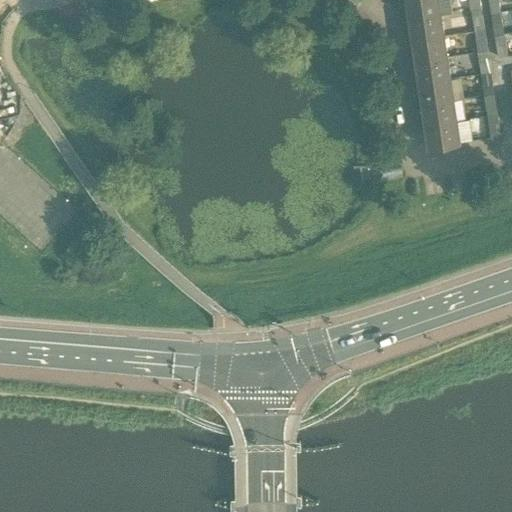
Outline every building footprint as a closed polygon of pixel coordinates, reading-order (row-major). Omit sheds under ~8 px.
[(407,0),(411,19),(442,15),(452,13),(450,0),(407,0)] [(480,0),(469,0),(471,9),(481,7),(480,0)] [(499,0),(489,0),(492,15),(502,13),(499,0)] [(481,7),(471,9),(475,31),(485,29),(481,7)] [(502,13),(492,15),(495,34),(505,32),(502,13)] [(411,19),(414,41),(445,36),(442,15),(411,19)] [(485,29),(475,31),(478,51),(488,50),(485,29)] [(505,32),(495,34),(499,58),(508,56),(505,32)] [(414,41),(417,62),(449,57),(445,36),(414,41)] [(488,50),(478,51),(481,73),(491,72),(488,50)] [(417,62),(420,84),(452,79),(449,57),(417,62)] [(491,72),(481,73),(485,93),(495,92),(491,72)] [(420,84),(423,105),(462,99),(465,98),(461,77),(452,79),(420,84)] [(485,93),(488,114),(498,113),(495,92),(485,93)] [(423,105),(427,126),(459,120),(466,118),(462,99),(423,105)] [(498,113),(488,114),(491,137),(501,135),(498,113)] [(459,120),(427,126),(430,148),(462,144),(459,120)] [(302,498),(232,498),(232,509),(302,508),(302,498)]
